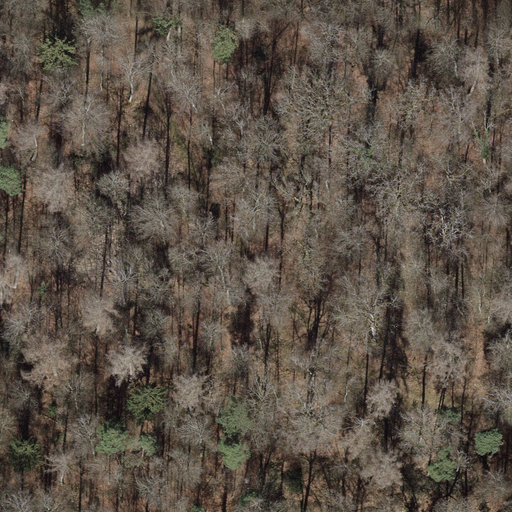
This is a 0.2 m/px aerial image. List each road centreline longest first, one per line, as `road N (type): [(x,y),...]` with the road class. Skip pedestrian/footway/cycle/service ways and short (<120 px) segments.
road 1 (track): [(147,0),(147,64),(185,157),(239,247),(317,334),(410,382),(511,396)]
road 2 (track): [(147,64),(0,45)]
